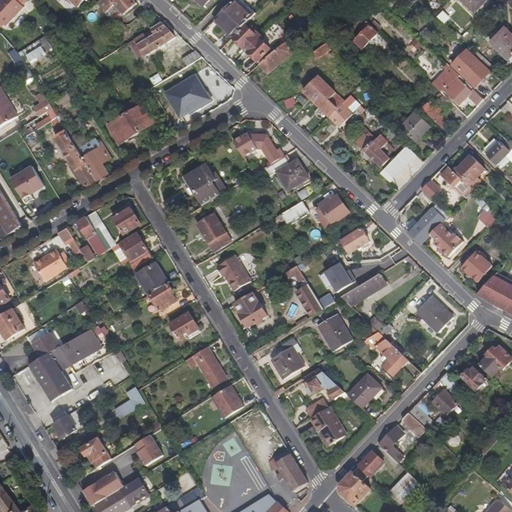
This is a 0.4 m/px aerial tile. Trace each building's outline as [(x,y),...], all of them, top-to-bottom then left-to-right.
[(24,0),(0,0),(0,9),(11,20),(24,7),(21,4),(24,0)] [(90,0),(69,0),(78,9),(85,2),(87,4),(90,0)] [(137,6),(132,0),(104,0),(99,4),(106,13),(115,6),(124,16),(137,6)] [(234,0),(231,4),(214,21),(233,39),(250,21),(255,15),(239,0),(234,0)] [(458,0),(474,15),(488,0),(487,0),(458,0)] [(377,8),(371,13),(375,18),(381,12),(377,8)] [(445,24),(450,18),(444,11),(438,17),(445,24)] [(368,14),(362,18),(368,23),(373,19),(368,14)] [(368,23),(362,18),(353,25),(363,35),(356,42),(364,50),(379,34),(377,32),(369,24),(368,23)] [(380,27),(373,20),(369,24),(377,32),(380,27)] [(145,58),(176,38),(161,24),(134,41),(144,56),(145,58)] [(246,50),(248,52),(248,51),(262,38),(249,26),(234,41),(244,51),(246,50)] [(510,61),(511,58),(511,34),(506,28),(491,43),(510,61)] [(57,47),(75,36),(71,29),(53,40),(57,47)] [(454,36),(459,41),(463,37),(457,32),(454,36)] [(21,41),(24,44),(31,40),(29,36),(21,41)] [(22,45),(25,50),(39,42),(36,37),(31,40),(24,44),(22,45)] [(25,50),(18,55),(21,60),(27,56),(40,49),(43,54),(52,48),(45,38),(39,42),(25,50)] [(258,63),(272,49),(262,38),(248,51),(250,54),(249,54),(258,63)] [(418,52),(424,45),(418,40),(413,46),(418,52)] [(144,56),(134,41),(128,44),(138,60),(144,56)] [(269,76),(294,54),(286,44),(260,66),(269,76)] [(318,59),(330,51),(326,44),(314,53),(318,59)] [(40,49),(27,56),(30,62),(34,59),(35,61),(44,55),(43,54),(40,49)] [(477,88),(491,73),(467,51),(453,66),(477,88)] [(473,54),(491,72),(495,68),(477,51),(473,54)] [(187,68),(203,59),(196,52),(182,60),(187,68)] [(447,72),(451,68),(446,63),(442,68),(447,72)] [(19,74),(29,84),(35,79),(26,68),(19,74)] [(433,79),(439,72),(435,68),(428,75),(433,79)] [(447,72),(433,86),(440,92),(443,95),(445,93),(460,107),(473,94),(474,93),(459,79),(460,77),(451,68),(447,72)] [(150,80),(154,86),(162,81),(158,75),(150,80)] [(212,101),(198,76),(167,94),(182,119),(212,101)] [(341,106),(333,98),(336,95),(319,78),(304,93),(329,118),(341,106)] [(9,105),(0,90),(0,93),(8,106),(9,105)] [(474,93),(473,94),(474,96),(472,99),(480,106),(485,101),(475,91),(474,93)] [(0,127),(17,117),(9,105),(8,106),(0,93),(0,127)] [(41,104),(47,101),(42,94),(37,97),(41,104)] [(336,95),(333,98),(341,106),(345,102),(337,94),(336,95)] [(449,110),(453,105),(443,95),(440,99),(439,100),(449,110)] [(341,106),(329,118),(340,129),(356,112),(360,116),(365,111),(351,96),(346,103),(345,102),(341,106)] [(155,124),(139,97),(125,106),(123,102),(119,104),(128,118),(110,129),(121,146),(155,124)] [(425,100),(419,106),(443,129),(450,122),(441,112),(442,110),(433,101),(430,102),(429,104),(425,100)] [(51,107),(47,101),(41,104),(34,108),(38,115),(51,107)] [(47,113),(52,109),(51,107),(38,115),(39,117),(47,113)] [(58,118),(52,109),(47,113),(49,116),(34,125),(37,130),(54,120),(57,124),(54,126),(60,135),(62,139),(57,142),(86,189),(98,182),(79,152),(66,131),(58,118)] [(58,118),(66,131),(70,129),(72,128),(64,114),(58,118)] [(417,143),(431,128),(417,114),(402,129),(417,143)] [(77,133),(83,130),(77,120),(71,124),(77,133)] [(23,139),(34,132),(32,128),(28,130),(27,127),(19,132),(23,139)] [(79,152),(98,182),(109,175),(102,164),(112,158),(103,144),(100,146),(97,140),(90,144),(84,135),(77,139),(70,129),(66,131),(79,152)] [(384,154),(391,148),(380,138),(377,141),(369,134),(366,136),(364,134),(358,140),(356,143),(355,144),(381,169),(390,159),(384,154)] [(234,143),(244,159),(257,151),(263,150),(272,165),(285,157),(280,150),(277,152),(268,136),(249,136),(248,135),(234,143)] [(511,145),(508,141),(506,139),(489,157),(499,166),(500,165),(502,166),(504,168),(511,160),(511,161),(511,145)] [(391,185),(418,157),(408,148),(381,176),(391,185)] [(309,180),(298,161),(291,165),(286,157),(285,157),(272,165),(263,171),(269,179),(277,174),(289,193),(295,189),(302,185),(309,180)] [(458,172),(456,175),(469,187),(470,189),(473,191),(482,181),(478,177),(485,170),(472,158),(458,172)] [(44,186),(33,167),(12,180),(26,205),(34,200),(31,196),(31,194),(44,186)] [(212,175),(208,167),(186,180),(203,207),(224,194),(212,175)] [(453,173),(447,167),(431,183),(434,186),(442,177),(466,199),(473,191),(470,189),(469,187),(456,175),(453,173)] [(485,170),(478,177),(482,181),(483,182),(487,178),(485,176),(488,172),(485,170)] [(216,173),(212,175),(224,194),(228,192),(216,173)] [(45,188),(44,186),(31,194),(31,196),(45,188)] [(302,200),(309,196),(305,189),(298,193),(302,200)] [(0,191),(0,218),(5,227),(0,230),(0,241),(23,228),(13,212),(2,194),(0,191)] [(329,198),(318,206),(320,209),(317,211),(321,218),(322,219),(326,216),(332,226),(350,213),(337,196),(332,200),(329,198)] [(499,219),(500,218),(487,205),(479,197),(475,202),(485,211),(478,218),(489,230),(492,226),(499,219)] [(309,215),(302,203),(288,212),(281,217),(284,221),(287,228),(309,215)] [(436,213),(445,221),(450,216),(441,207),(436,213)] [(140,225),(130,209),(124,213),(122,210),(116,214),(117,217),(113,219),(123,235),(140,225)] [(433,210),(410,234),(421,245),(445,221),(436,213),(433,210)] [(102,242),(107,251),(111,249),(114,247),(117,245),(96,212),(87,218),(95,231),(97,235),(102,242)] [(232,243),(216,216),(211,219),(209,216),(202,220),(204,223),(198,226),(215,253),(232,243)] [(327,230),(332,226),(326,216),(322,219),(321,218),(320,219),(327,230)] [(95,231),(87,218),(78,223),(99,256),(107,251),(102,242),(97,235),(95,231)] [(506,226),(499,219),(492,226),(489,230),(496,237),(506,226)] [(449,257),(461,243),(444,227),(435,237),(437,240),(434,243),(449,257)] [(81,250),(68,230),(58,235),(65,246),(69,243),(76,255),(81,252),(81,251),(81,250)] [(350,256),(371,243),(363,230),(342,243),(350,256)] [(152,259),(137,235),(120,245),(120,244),(117,245),(114,247),(115,248),(112,250),(122,267),(131,262),(135,269),(152,259)] [(81,252),(88,263),(95,259),(96,259),(88,247),(81,251),(81,252)] [(34,265),(45,282),(68,268),(65,264),(69,261),(64,253),(60,255),(57,251),(49,256),(49,257),(44,260),(43,259),(34,265)] [(478,283),(492,267),(476,253),(462,269),(478,283)] [(234,293),(251,283),(235,258),(216,270),(222,279),(225,278),(234,293)] [(302,275),(309,270),(305,263),(297,268),(302,275)] [(149,296),(168,284),(156,264),(137,276),(149,296)] [(341,265),(326,275),(338,295),(357,283),(352,277),(349,278),(346,274),(341,265)] [(302,275),(297,268),(285,275),(289,281),(295,277),(301,286),(307,283),(302,275)] [(79,269),(67,276),(69,280),(81,272),(79,269)] [(352,309),(387,287),(380,276),(364,286),(342,299),(352,309)] [(496,306),(508,285),(494,278),(478,296),(496,306)] [(0,307),(11,300),(0,282),(0,307)] [(322,282),(316,285),(322,295),(328,292),(322,282)] [(177,302),(172,295),(174,294),(169,285),(151,297),(160,312),(177,302)] [(504,310),(511,296),(511,287),(508,285),(496,306),(504,310)] [(319,303),(310,287),(304,291),(298,295),(312,318),(324,311),(319,303)] [(269,318),(261,305),(260,306),(253,295),(236,305),(243,316),(242,317),(250,330),(269,318)] [(319,303),(324,311),(335,304),(330,296),(319,303)] [(440,335),(455,320),(434,298),(418,314),(440,335)] [(165,318),(184,306),(180,301),(162,312),(165,318)] [(88,311),(83,302),(74,307),(80,316),(88,311)] [(26,330),(14,309),(0,317),(0,329),(7,341),(26,330)] [(180,342),(199,330),(190,314),(170,326),(180,342)] [(354,343),(338,316),(320,327),(336,353),(354,343)] [(379,332),(386,325),(377,316),(370,324),(379,332)] [(297,324),(299,327),(309,320),(307,317),(297,324)] [(394,329),(388,323),(386,325),(379,332),(379,334),(384,339),(394,329)] [(107,329),(110,335),(115,331),(112,326),(107,329)] [(367,341),(379,334),(371,326),(368,328),(370,333),(365,337),(367,341)] [(99,327),(92,332),(96,338),(103,334),(99,327)] [(394,329),(384,339),(392,345),(401,335),(394,329)] [(41,360),(61,348),(52,332),(32,344),(41,360)] [(63,374),(102,349),(96,338),(92,332),(65,348),(63,350),(32,369),(53,403),(73,391),(63,374)] [(384,339),(379,334),(367,341),(369,344),(373,350),(378,347),(392,361),(385,368),(394,376),(408,361),(392,345),(384,339)] [(295,340),(282,348),(285,354),(273,361),(272,363),(284,383),(307,369),(294,348),(298,346),(295,340)] [(365,342),(357,347),(359,351),(367,346),(367,345),(365,342)] [(503,370),(511,361),(511,357),(499,347),(496,351),(493,349),(487,356),(489,358),(481,367),(492,377),(501,368),(503,370)] [(41,360),(31,366),(32,369),(63,350),(61,348),(41,360)] [(207,348),(187,360),(191,366),(197,363),(212,388),(226,380),(207,348)] [(126,361),(119,350),(114,353),(121,364),(126,361)] [(321,370),(330,364),(327,361),(319,366),(321,370)] [(346,394),(321,370),(304,381),(309,388),(307,390),(311,397),(322,390),(330,390),(336,399),(346,394)] [(470,371),(463,378),(478,393),(481,396),(492,385),(475,370),(473,373),(470,371)] [(458,386),(447,375),(441,381),(453,392),(458,386)] [(363,410),(383,389),(369,376),(349,397),(363,410)] [(290,393),(299,406),(311,398),(303,385),(290,393)] [(230,386),(211,398),(224,419),(243,407),(230,386)] [(274,394),(276,398),(286,392),(284,388),(274,394)] [(132,401),(141,396),(138,391),(137,389),(128,394),(132,401)] [(459,405),(445,392),(435,404),(449,416),(459,405)] [(121,419),(146,404),(141,396),(132,401),(116,411),(121,419)] [(410,414),(427,430),(434,423),(427,416),(432,411),(422,401),(416,407),(410,414)] [(313,420),(327,411),(323,403),(308,412),(313,420)] [(348,436),(330,409),(327,411),(313,420),(311,421),(319,434),(322,433),(331,447),(348,436)] [(410,414),(403,421),(415,432),(413,433),(419,439),(427,430),(410,414)] [(77,430),(69,417),(63,420),(54,426),(62,440),(77,430)] [(151,424),(155,432),(162,429),(158,421),(151,424)] [(405,434),(397,427),(380,445),(394,460),(399,464),(405,458),(400,453),(394,447),(405,434)] [(485,456),(501,437),(495,432),(480,451),(481,452),(485,456)] [(331,447),(322,433),(319,434),(329,449),(331,447)] [(139,453),(147,467),(164,456),(151,435),(136,445),(141,452),(139,453)] [(112,460),(98,439),(83,448),(88,457),(90,456),(98,468),(112,460)] [(479,462),(485,456),(481,452),(475,459),(479,462)] [(371,479),(385,464),(373,453),(359,467),(369,477),(371,479)] [(309,485),(291,455),(276,465),(282,475),(279,477),(281,482),(285,480),(294,494),(295,493),(297,496),(309,488),(309,485)] [(356,507),(372,490),(364,483),(369,477),(359,467),(341,487),(341,494),(356,507)] [(84,493),(93,508),(126,488),(116,473),(84,493)] [(511,475),(503,486),(511,493),(511,475)] [(408,497),(420,485),(411,476),(391,498),(399,506),(408,497)] [(126,488),(93,508),(95,511),(123,511),(132,507),(131,506),(148,496),(138,480),(126,488)] [(452,511),(444,505),(420,485),(408,497),(413,502),(419,495),(439,511),(452,511)] [(0,511),(32,511),(28,507),(20,511),(17,511),(0,486),(0,511)] [(184,498),(190,506),(198,501),(200,500),(195,492),(184,498)] [(240,511),(255,511),(263,505),(270,511),(276,505),(267,497),(240,511)] [(161,511),(180,511),(190,506),(184,498),(161,511)] [(204,511),(198,501),(190,506),(180,511),(283,511),(276,505),(270,511),(263,505),(255,511),(204,511)] [(511,511),(500,501),(490,511),(511,511)]
